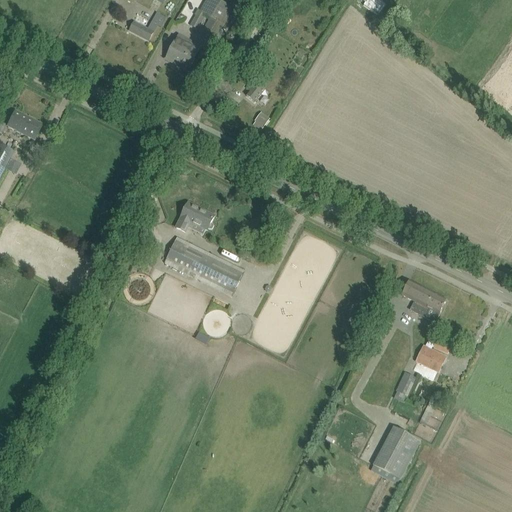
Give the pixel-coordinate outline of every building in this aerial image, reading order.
[(198,11),(190,26),(198,30),(206,16),(207,17),(210,18),(202,33),(215,40),(230,14),(233,8),(217,0),(206,0),(206,1),(200,12),(198,11)] [(378,0),(367,0),(363,6),(378,16),(386,5),(378,0)] [(149,42),(153,33),(157,25),(151,22),(148,30),(134,23),(130,31),(149,42)] [(201,48),(192,43),(179,36),(174,44),(170,51),(166,60),(173,64),(175,60),(190,69),(201,48)] [(247,97),(255,103),(264,90),(257,84),(253,88),(251,86),(248,91),(250,93),(247,97)] [(34,140),(37,135),(42,126),(15,112),(7,126),(34,140)] [(261,113),(254,122),(263,129),(270,120),(261,113)] [(0,144),(0,179),(14,152),(0,144)] [(207,231),(208,230),(210,230),(212,230),(214,227),(213,225),(211,224),(215,217),(207,213),(206,214),(193,207),(188,205),(181,218),(176,228),(185,233),(187,229),(190,223),(207,231)] [(177,239),(165,264),(232,297),(244,272),(177,239)] [(442,310),(447,301),(409,282),(405,291),(402,296),(415,303),(411,311),(425,318),(429,310),(440,315),(442,310)] [(438,339),(433,348),(448,356),(453,346),(438,339)] [(446,358),(423,347),(416,363),(439,373),(446,358)] [(405,405),(416,379),(405,373),(403,377),(393,399),(405,405)] [(439,400),(433,397),(420,424),(423,425),(427,427),(439,400)] [(373,467),(400,481),(420,442),(394,428),(373,467)]
